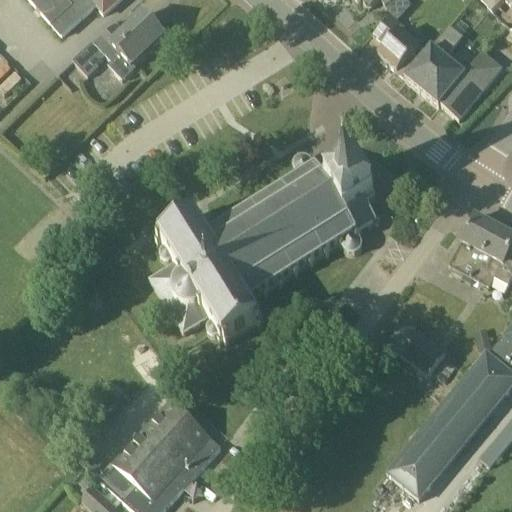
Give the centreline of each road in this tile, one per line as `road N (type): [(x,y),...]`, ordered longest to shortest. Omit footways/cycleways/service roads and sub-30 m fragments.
road 1 (residential): [(219,511),(470,176)]
road 2 (secondary): [(470,176),(257,0)]
